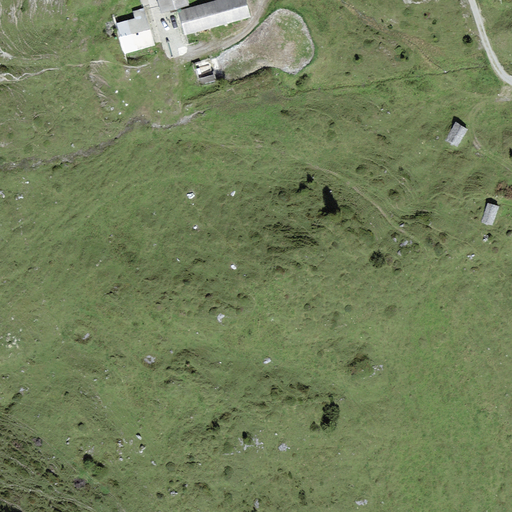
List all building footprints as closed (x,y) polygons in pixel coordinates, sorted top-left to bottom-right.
[(155,0),(160,17),(179,12),(185,35),(249,18),(244,0),(226,0),(188,10),(185,0),(155,0)] [(134,19),(117,24),(126,53),(154,44),(143,8),(132,12),(134,19)] [(216,73),(201,77),(203,84),(218,79),(216,73)] [(457,120),(446,139),(459,146),(470,127),(457,120)] [(483,221),(495,225),(501,204),(489,201),(483,221)]
